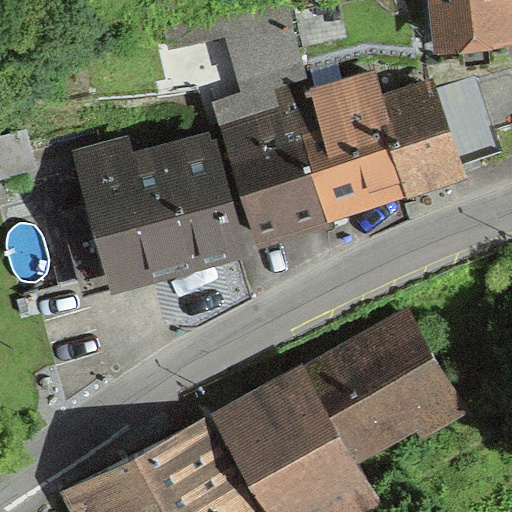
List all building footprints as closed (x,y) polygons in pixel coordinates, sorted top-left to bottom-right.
[(497,0),(434,0),(439,44),(502,36),(497,0)] [(236,76),(294,60),(284,22),(224,38),(236,76)] [(426,92),(380,108),(405,186),(456,168),(444,135),(487,121),(490,129),(511,120),(511,79),(508,70),(474,81),(472,76),(426,92)] [(298,130),(319,124),(313,101),(309,83),(270,94),(276,119),(222,136),(252,232),(322,210),(298,130)] [(402,186),(405,186),(380,108),(376,109),(369,83),(313,101),(319,124),(298,130),(322,210),(402,186)] [(76,284),(231,242),(207,154),(122,178),(117,160),(126,158),(122,145),(74,158),(87,203),(56,211),(76,284)] [(456,402),(406,318),(367,341),(365,339),(214,426),(268,511),(312,511),(363,484),(347,455),(407,421),(411,428),(456,402)] [(80,511),(248,511),(198,421),(68,487),(80,511)]
